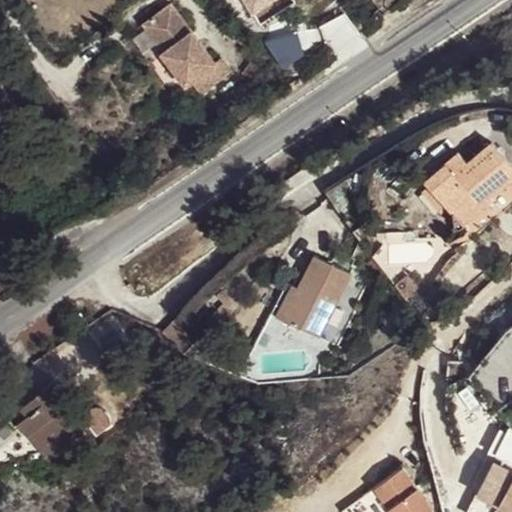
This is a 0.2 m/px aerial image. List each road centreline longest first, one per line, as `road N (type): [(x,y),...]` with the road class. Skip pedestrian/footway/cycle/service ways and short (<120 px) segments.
road 1 (residential): [(85,263),(120,302),(157,305),(427,106),(488,91),(511,95)]
road 2 (tertiary): [(85,263),(474,0)]
road 3 (unknown): [(157,217),(78,236),(0,269)]
